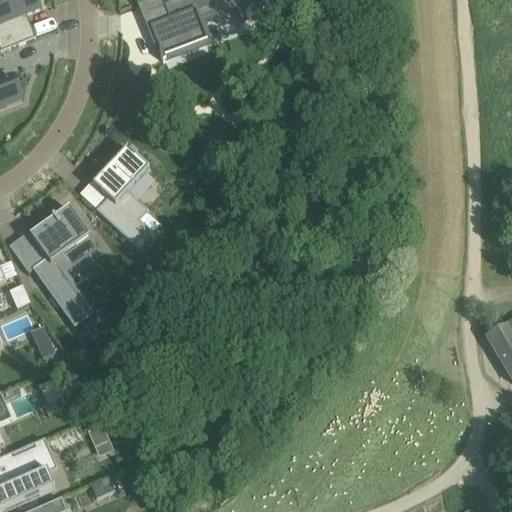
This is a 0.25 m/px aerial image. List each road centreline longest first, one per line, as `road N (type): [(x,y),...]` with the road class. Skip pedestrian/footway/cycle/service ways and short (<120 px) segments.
road 1 (track): [(481,406),(467,331),(474,192),(462,0)]
road 2 (residential): [(0,190),(46,151),(73,111),(87,69),(85,0)]
road 3 (unclassified): [(384,511),(450,479),(475,444),(481,406)]
